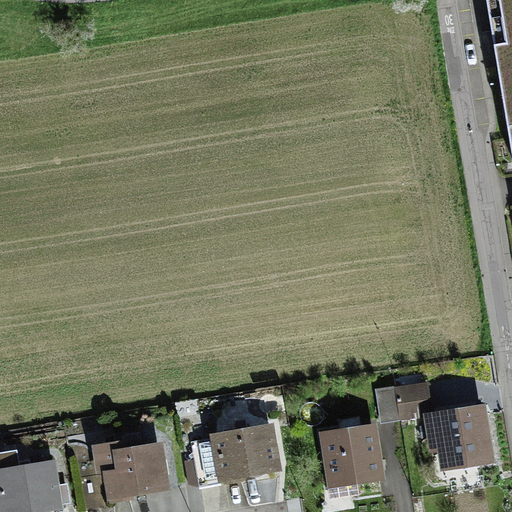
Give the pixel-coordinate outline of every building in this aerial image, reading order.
[(511,0),(485,0),(500,82),(511,80),(511,0)] [(511,80),(500,82),(511,156),(511,80)] [(380,421),(400,417),(397,401),(395,386),(375,389),(380,421)] [(400,419),(431,414),(428,396),(397,401),(400,417),(400,419)] [(480,412),(431,419),(435,444),(443,442),(446,463),(487,456),(480,412)] [(269,426),(214,436),(217,450),(194,454),(199,485),(243,478),(242,474),(277,468),(269,426)] [(326,435),(333,483),(378,476),(371,428),(326,435)] [(165,487),(159,446),(128,451),(126,442),(95,447),(100,475),(108,474),(112,500),(131,496),(130,493),(165,487)] [(58,505),(51,464),(0,472),(0,491),(3,511),(23,511),(58,505)]
